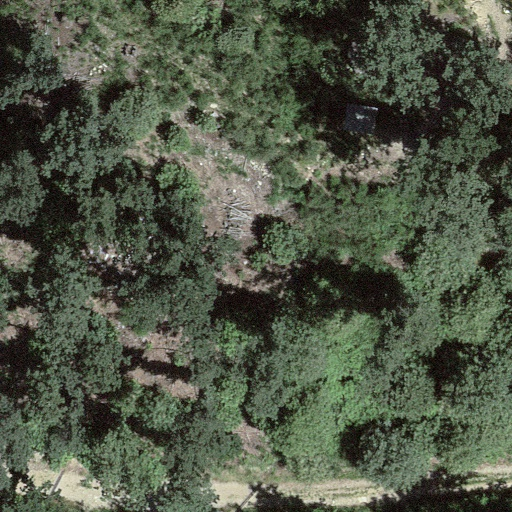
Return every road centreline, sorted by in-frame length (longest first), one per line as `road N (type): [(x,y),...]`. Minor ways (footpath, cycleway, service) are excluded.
road 1 (track): [(176,504),(511,479)]
road 2 (track): [(0,480),(176,504)]
